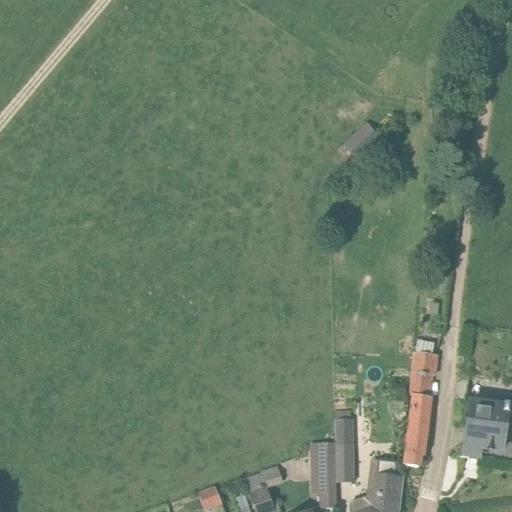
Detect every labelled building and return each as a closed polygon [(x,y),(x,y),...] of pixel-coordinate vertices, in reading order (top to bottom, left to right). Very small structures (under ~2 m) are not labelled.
[(366,123),(343,146),(356,162),(380,138),(366,123)] [(433,377),(435,359),(412,355),(410,373),(416,373),(413,396),(408,424),(405,466),(417,468),(420,457),(423,457),(431,399),(428,398),(431,376),(433,377)] [(405,386),(391,386),(390,413),(403,414),(405,386)] [(505,404),(504,407),(470,402),(464,446),(501,451),(504,430),(511,430),(511,408),(508,408),(509,405),(505,404)] [(335,421),(334,421),(335,438),(335,444),(335,446),(335,447),(353,447),(354,447),(354,437),(353,420),(343,420),(335,421)] [(335,444),(314,444),(314,481),(335,481),(335,451),(335,447),(335,446),(335,444)] [(353,447),(335,447),(335,451),(335,481),(335,484),(353,484),(353,447)] [(397,511),(402,479),(393,478),(394,465),(378,463),(377,476),(376,476),(374,493),(367,492),(366,498),(349,504),(351,511),(397,511)] [(249,495),(254,511),(274,511),(272,507),(266,490),(266,489),(262,478),(261,475),(261,474),(242,481),(243,485),(246,495),(249,495)] [(335,481),(314,481),(314,496),(318,496),(318,510),(336,509),(335,484),(335,481)] [(206,511),(221,506),(214,489),(200,495),(206,511)]
